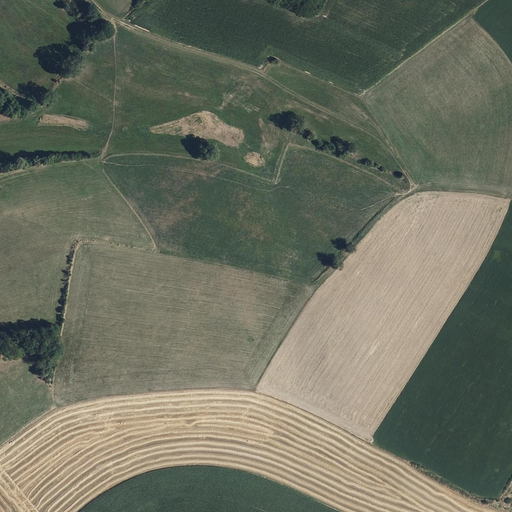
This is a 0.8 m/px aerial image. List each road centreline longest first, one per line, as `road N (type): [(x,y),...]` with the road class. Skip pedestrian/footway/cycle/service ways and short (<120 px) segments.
road 1 (track): [(111,19),(121,77),(116,128),(99,158),(0,176)]
road 2 (track): [(511,198),(472,189),(410,191),(320,284)]
road 3 (track): [(89,0),(156,40),(257,71)]
